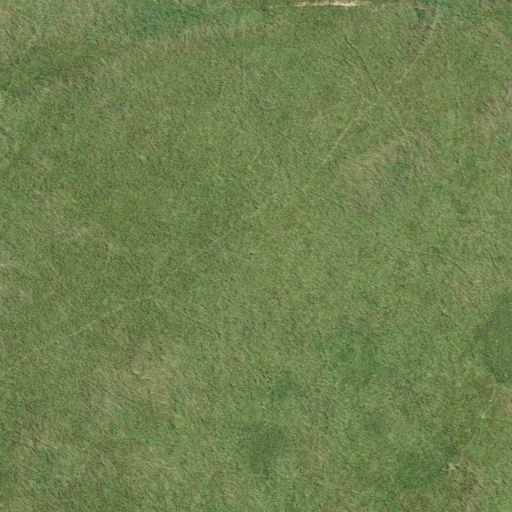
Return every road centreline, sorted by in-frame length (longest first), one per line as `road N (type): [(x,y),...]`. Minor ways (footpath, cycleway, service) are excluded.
road 1 (track): [(290,0),(169,26),(0,110)]
road 2 (track): [(511,24),(459,4),(383,0)]
